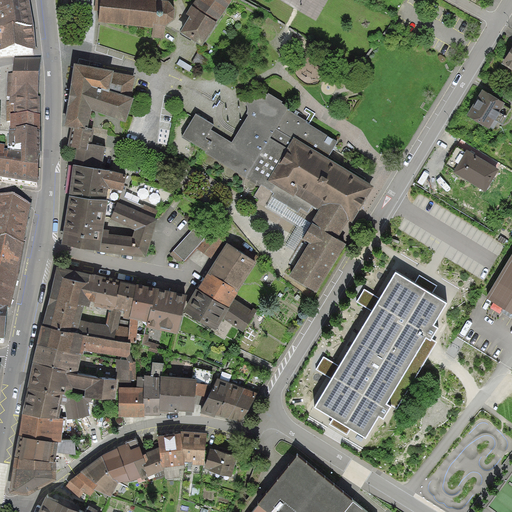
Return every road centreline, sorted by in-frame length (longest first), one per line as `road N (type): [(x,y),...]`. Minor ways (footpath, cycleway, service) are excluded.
road 1 (residential): [(497,22),(264,411)]
road 2 (residential): [(24,506),(116,434),(138,426),(187,419),(243,432)]
road 3 (residential): [(264,411),(422,511)]
road 4 (tertiary): [(19,356),(47,204)]
road 5 (tertiary): [(47,204),(53,77)]
